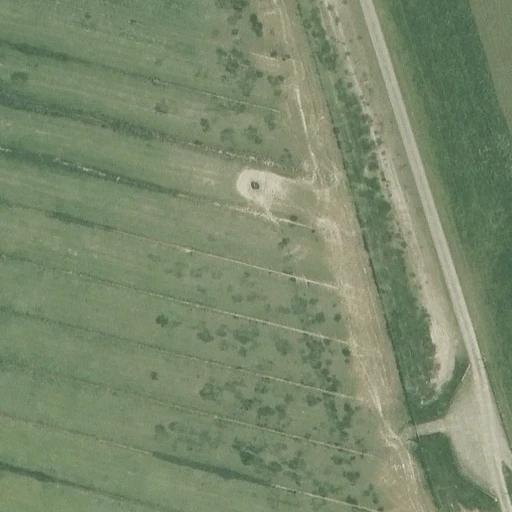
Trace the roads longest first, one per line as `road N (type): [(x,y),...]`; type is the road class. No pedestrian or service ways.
road 1 (track): [(507,511),(479,369),(367,0)]
road 2 (track): [(511,461),(486,428),(469,422),(398,436)]
